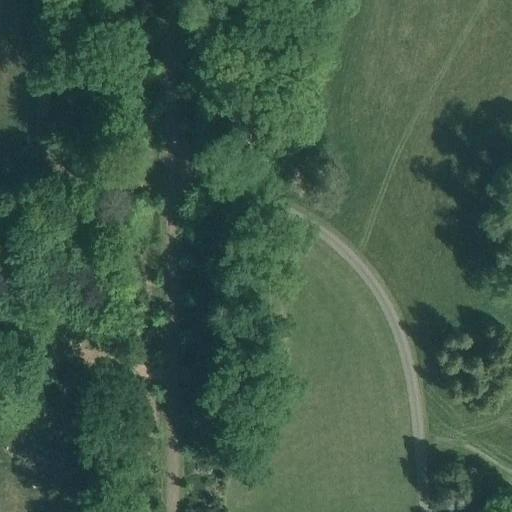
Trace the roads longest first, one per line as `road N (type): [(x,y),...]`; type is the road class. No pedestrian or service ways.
road 1 (unclassified): [(424,511),(406,356),(382,298),(342,249),(288,212),(173,174)]
road 2 (unclassified): [(171,511),(173,174)]
road 3 (unclassified): [(173,174),(169,0)]
